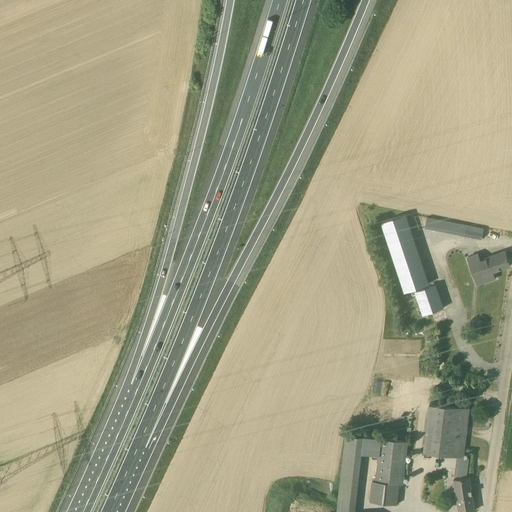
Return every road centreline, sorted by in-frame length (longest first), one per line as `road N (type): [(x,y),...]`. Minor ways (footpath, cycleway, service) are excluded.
road 1 (motorway): [(138,445),(281,187),(363,0)]
road 2 (motorway): [(138,445),(239,196),(304,0)]
road 3 (motorway): [(278,0),(242,118),(138,387)]
road 4 (motorway): [(230,0),(138,387)]
road 5 (unknown): [(511,247),(410,242),(445,351),(477,374),(508,380)]
road 6 (unclassified): [(488,511),(511,355)]
road 7 (motorway): [(138,387),(81,511)]
